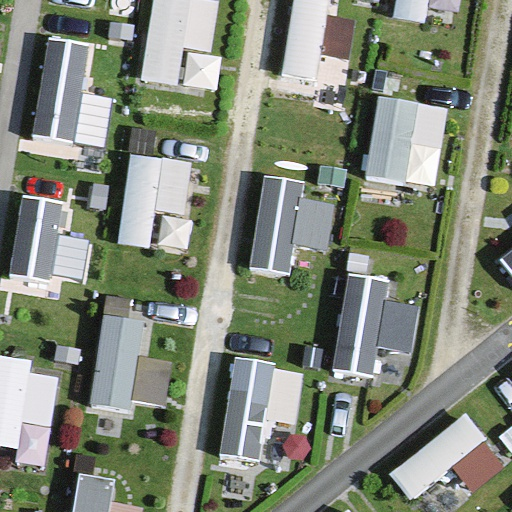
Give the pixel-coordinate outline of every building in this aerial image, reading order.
[(155,0),(146,73),(215,82),(225,0),(155,0)] [(318,74),(333,0),(296,0),(283,67),(318,74)] [(429,13),(431,0),(395,0),(395,5),(429,13)] [(76,157),(107,161),(115,88),(90,85),(96,33),(50,28),(38,124),(80,129),(76,157)] [(442,176),(451,96),(379,88),(370,169),(442,176)] [(160,200),(192,204),(199,152),(134,144),(123,235),(155,239),(160,200)] [(333,241),(337,196),(305,193),(307,171),(264,167),(255,262),(298,266),(300,238),(333,241)] [(88,273),(91,229),(70,228),(73,190),(22,186),(16,266),(88,273)] [(161,207),(159,241),(192,242),(193,209),(161,207)] [(407,375),(423,301),(392,294),(397,273),(354,264),(333,359),(407,375)] [(106,307),(95,397),(137,402),(148,312),(106,307)] [(0,436),(21,441),(26,411),(54,417),(64,362),(0,350),(0,436)] [(142,350),(141,394),(171,396),(173,351),(142,350)] [(302,417),(305,357),(232,353),(226,448),(267,450),(269,415),(302,417)] [(459,457),(476,481),(511,457),(474,406),(394,463),(413,490),(459,457)] [(115,495),(119,468),(83,463),(75,511),(145,511),(147,500),(115,495)] [(439,508),(472,484),(456,464),(424,488),(439,508)] [(365,511),(356,500),(340,511),(365,511)]
